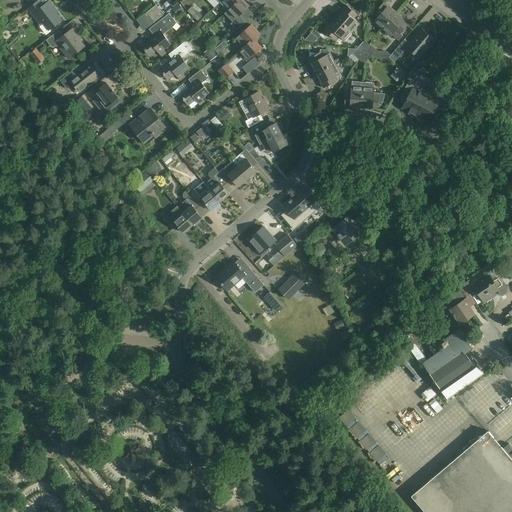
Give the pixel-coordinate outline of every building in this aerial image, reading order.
[(51,28),(61,20),(53,10),(55,8),(49,1),(43,6),(38,0),(28,8),(40,24),(40,26),(45,33),(48,33),(51,31),(51,28)] [(172,12),(180,6),(175,0),(171,0),(166,4),(172,12)] [(243,0),(237,0),(231,7),(228,10),(236,18),(249,6),(243,0)] [(373,21),(381,29),(396,12),(390,7),(388,8),(382,3),(374,12),(375,12),(373,15),(376,18),(373,21)] [(346,26),(352,32),(360,23),(353,18),(357,14),(346,4),(335,17),(346,26)] [(141,25),(160,10),(157,5),(137,20),(141,25)] [(164,15),(160,10),(141,25),(144,30),(164,15)] [(402,18),(396,12),(381,29),(390,36),(395,30),(399,34),(407,25),(401,20),(402,18)] [(163,35),(169,30),(177,24),(169,13),(161,19),(149,29),(155,37),(142,47),(149,55),(156,49),(162,57),(166,53),(163,50),(171,45),(163,35)] [(242,17),(232,25),(233,26),(229,30),(232,33),(246,21),(242,17)] [(346,26),(335,17),(324,29),(335,39),(339,35),(345,40),(352,32),(346,26)] [(255,37),(260,33),(252,24),(235,38),(243,47),(255,37)] [(51,46),(59,40),(72,56),(84,46),(71,30),(63,36),(59,30),(46,40),(51,46)] [(429,35),(422,30),(410,44),(405,39),(389,57),(395,62),(407,48),(418,57),(432,41),(427,37),(429,35)] [(304,40),(305,41),(314,42),(317,38),(311,33),(304,40)] [(211,43),(215,48),(223,41),(219,36),(211,43)] [(243,47),(239,51),(247,60),(263,46),(255,37),(243,47)] [(223,41),(215,48),(214,48),(219,53),(228,45),(224,40),(223,41)] [(186,41),(181,45),(169,54),(174,61),(161,71),(168,79),(175,73),(180,80),(185,77),(182,74),(189,69),(182,59),(193,50),(186,41)] [(365,45),(363,47),(362,49),(370,56),(376,49),(372,46),(369,49),(365,45)] [(36,48),(30,54),(38,63),(44,58),(36,48)] [(359,52),(363,55),(366,58),(365,58),(367,60),(370,56),(362,49),(359,52)] [(218,56),(214,50),(207,56),(211,61),(218,56)] [(307,58),(315,73),(335,63),(330,53),(323,56),(320,51),(307,58)] [(218,71),(226,80),(232,76),(231,74),(234,71),(227,63),(218,71)] [(335,63),(315,73),(323,88),(336,81),(333,76),(340,73),(335,63)] [(67,88),(73,84),(79,91),(101,74),(93,64),(77,77),(72,71),(60,80),(67,88)] [(188,80),(193,85),(180,95),(187,105),(195,99),(200,106),(204,102),(202,99),(209,94),(201,84),(207,79),(200,70),(188,80)] [(409,94),(406,101),(402,108),(409,112),(408,113),(414,116),(426,94),(418,90),(420,86),(409,80),(403,91),(409,94)] [(344,107),(361,108),(363,82),(352,81),(351,93),(345,93),(344,107)] [(363,82),(361,108),(378,109),(378,104),(382,105),(383,102),(384,99),(384,93),(374,92),(375,83),(363,82)] [(94,92),(97,97),(93,100),(101,110),(117,97),(106,83),(94,92)] [(244,100),(253,117),(245,122),(249,128),(263,120),(260,114),(269,109),(265,103),(264,103),(258,92),(244,100)] [(436,111),(446,116),(453,103),(437,95),(434,99),(426,94),(414,116),(420,120),(421,118),(429,122),(434,111),(436,111)] [(72,104),(81,115),(91,107),(82,96),(72,104)] [(151,110),(138,120),(131,111),(119,120),(126,129),(131,125),(146,144),(166,128),(151,110)] [(211,112),(208,115),(214,121),(217,118),(211,112)] [(263,143),(267,141),(281,134),(276,123),(267,127),(264,122),(252,128),(255,134),(257,133),(263,143)] [(109,129),(102,135),(98,138),(97,139),(102,145),(103,144),(105,143),(114,136),(113,134),(109,129)] [(190,137),(194,142),(199,138),(195,133),(190,137)] [(267,141),(263,143),(261,143),(264,149),(270,146),(272,152),(287,144),(281,134),(267,141)] [(182,154),(185,152),(180,145),(177,147),(182,154)] [(238,157),(232,161),(247,179),(256,171),(253,167),(258,162),(249,152),(246,149),(237,156),(238,157)] [(249,152),(258,162),(261,159),(253,149),(249,152)] [(151,174),(160,167),(161,165),(157,161),(147,169),(151,174)] [(238,186),(247,179),(232,161),(224,169),(223,168),(218,172),(227,183),(232,179),(238,186)] [(204,184),(210,190),(219,202),(229,194),(223,187),(227,183),(218,172),(214,168),(210,171),(209,175),(212,178),(204,184)] [(146,171),(133,182),(134,184),(140,192),(154,180),(146,171)] [(210,190),(206,193),(199,186),(194,190),(194,191),(190,194),(191,196),(200,206),(205,202),(211,209),(219,202),(210,190)] [(307,191),(297,200),(308,213),(318,203),(323,208),(328,203),(316,189),(310,195),(307,191)] [(188,208),(182,213),(192,225),(202,217),(195,210),(200,206),(191,196),(183,203),(188,208)] [(308,213),(297,200),(287,209),(290,213),(284,218),(296,232),(302,227),(298,222),(308,213)] [(184,233),(192,225),(182,213),(178,217),(173,211),(164,219),(173,229),(177,225),(184,233)] [(334,228),(336,230),(334,231),(337,235),(339,233),(346,242),(359,232),(359,231),(371,222),(363,212),(351,221),(348,217),(334,228)] [(275,241),(263,228),(248,241),(262,257),(270,250),(268,247),(275,241)] [(241,234),(235,239),(252,257),(257,252),(241,234)] [(287,235),(275,245),(284,257),(297,246),(287,235)] [(264,284),(258,277),(249,267),(242,272),(234,262),(228,267),(228,268),(225,271),(225,270),(216,278),(227,291),(242,278),(255,292),(264,284)] [(288,299),(306,281),(297,272),(279,290),(288,299)] [(504,283),(502,284),(498,278),(493,282),(489,276),(474,286),(485,301),(492,297),(490,294),(498,289),(502,295),(506,291),(508,288),(504,283)] [(465,300),(470,296),(464,286),(452,294),(459,304),(451,309),(460,323),(474,313),(465,300)] [(274,297),(270,292),(264,297),(268,302),(274,297)] [(400,334),(407,331),(404,325),(397,329),(400,334)] [(446,339),(450,344),(422,364),(448,399),(484,373),(476,366),(475,367),(465,353),(473,348),(459,329),(446,339)] [(404,340),(411,336),(408,331),(401,335),(404,340)] [(423,393),(427,390),(423,384),(419,387),(423,393)] [(495,418),(511,404),(511,398),(492,415),(495,418)] [(412,496),(424,511),(511,511),(511,459),(488,431),(412,496)]
